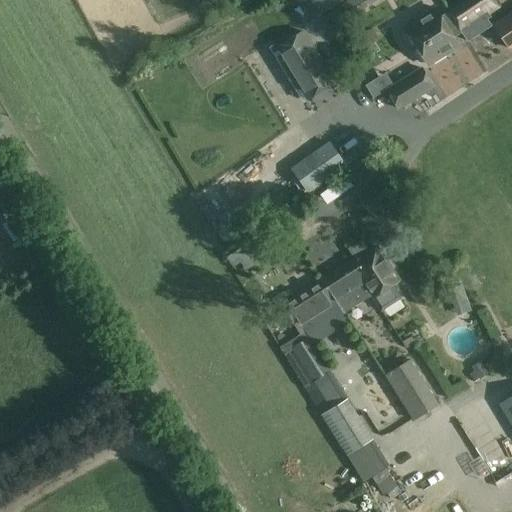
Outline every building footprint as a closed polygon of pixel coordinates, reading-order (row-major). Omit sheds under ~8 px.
[(306,0),(315,14),(332,3),(333,5),(341,0),(306,0)] [(467,0),(449,13),(461,31),(497,7),(492,0),(467,0)] [(454,36),(461,31),(449,13),(443,17),(436,6),(403,28),(426,65),(459,44),(454,36)] [(509,48),(511,46),(511,13),(494,25),(509,48)] [(302,32),(275,49),(307,102),(335,84),(302,32)] [(386,93),(397,109),(433,86),(422,69),(386,93)] [(329,141),(290,168),(308,193),(347,165),(329,141)] [(360,278),(371,295),(372,297),(381,311),(402,298),(393,284),(399,280),(376,245),(369,250),(352,261),(363,277),(360,278)] [(322,280),(340,308),(343,313),(371,295),(360,278),(363,277),(352,261),(322,280)] [(495,327),(511,317),(511,296),(499,272),(473,286),(495,327)] [(340,308),(322,280),(282,305),(294,323),(295,323),(301,333),(340,308)] [(457,316),(472,311),(463,285),(448,290),(457,316)] [(511,331),(509,327),(499,333),(511,356),(511,355),(511,331)] [(332,370),(310,336),(290,349),(312,383),(332,370)] [(415,343),(411,336),(402,341),(406,349),(415,343)] [(413,421),(439,405),(410,360),(384,375),(413,421)] [(489,373),(481,361),(471,368),(479,380),(489,373)] [(511,425),(511,396),(499,404),(511,425)] [(321,415),(347,455),(373,438),(347,398),(321,415)]
